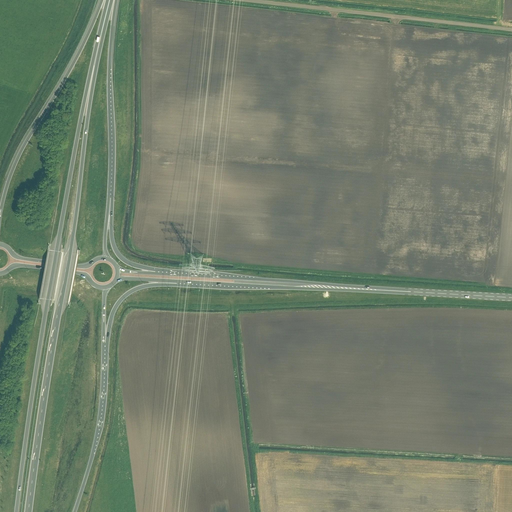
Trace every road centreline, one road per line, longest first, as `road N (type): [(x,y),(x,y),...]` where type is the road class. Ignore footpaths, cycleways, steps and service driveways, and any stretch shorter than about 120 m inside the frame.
road 1 (trunk): [(98,42),(47,299),(16,511)]
road 2 (trunk): [(28,511),(98,42)]
road 3 (unclassified): [(247,0),(511,29)]
road 4 (trunk): [(103,0),(22,146),(0,213)]
road 5 (primary): [(375,289),(174,274)]
road 6 (trunk): [(108,197),(114,0)]
road 7 (primary): [(187,282),(375,289)]
road 8 (trunk): [(74,511),(96,437),(104,360)]
road 9 (primary): [(511,297),(375,289)]
road 10 (trunk): [(104,360),(111,315),(124,295),(187,282)]
